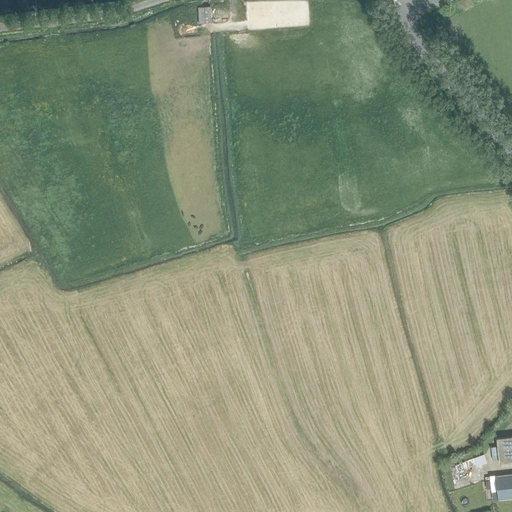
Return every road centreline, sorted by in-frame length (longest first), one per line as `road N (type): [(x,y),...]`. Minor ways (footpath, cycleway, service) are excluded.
road 1 (tertiary): [(511,152),(421,48),(404,13)]
road 2 (residential): [(156,0),(0,27)]
